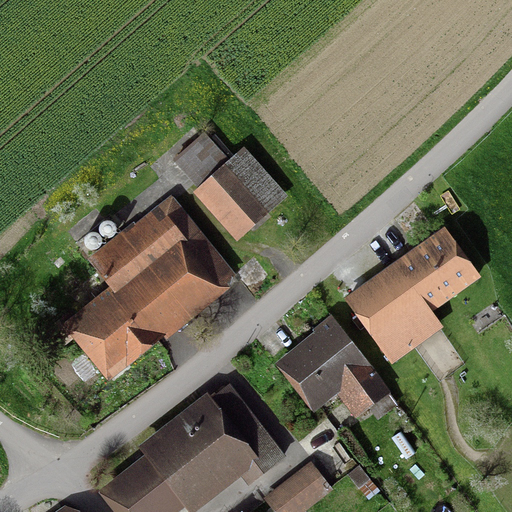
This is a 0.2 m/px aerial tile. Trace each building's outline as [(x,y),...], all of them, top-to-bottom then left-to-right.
[(266,208),(203,137),(183,154),(246,225),(266,208)] [(80,331),(109,366),(225,272),(169,203),(126,237),(125,235),(91,261),(121,299),(89,325),(84,318),(75,325),(68,315),(46,332),(48,334),(40,340),(52,354),(80,331)] [(468,270),(446,240),(355,306),(393,359),(413,344),(407,335),(429,319),(433,325),(437,322),(423,302),(468,270)] [(394,400),(339,327),(288,368),(311,398),(334,380),(358,413),(375,400),(382,410),(394,400)] [(257,477),(282,457),(228,386),(207,403),(214,412),(151,460),(154,464),(112,496),(124,511),(161,511),(244,449),(252,461),(247,465),(257,477)] [(280,511),(298,511),(327,490),(309,466),(269,497),(280,511)]
